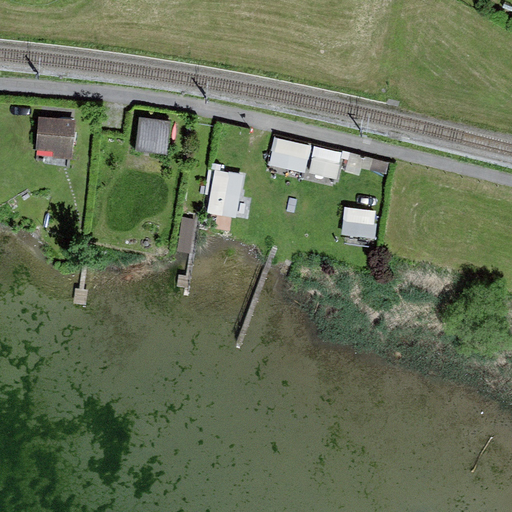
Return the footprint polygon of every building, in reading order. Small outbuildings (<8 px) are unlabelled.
[(170,117),(140,114),(136,146),(167,150),(170,117)] [(75,118),(40,115),(37,146),(55,147),(54,155),(72,156),(75,118)] [(312,143),(277,135),(271,161),(306,169),(312,143)] [(343,151),(316,145),(311,171),(338,176),(343,151)] [(350,150),(345,170),(359,173),(360,166),(387,172),(390,159),(350,150)] [(243,172),(216,167),(208,210),(235,215),(243,172)] [(370,194),(359,193),(357,211),(368,212),(368,216),(380,217),(382,190),(370,188),(370,194)] [(196,218),(182,216),(177,250),(191,252),(191,250),(196,218)] [(376,223),(346,218),(344,232),(374,236),(376,223)]
